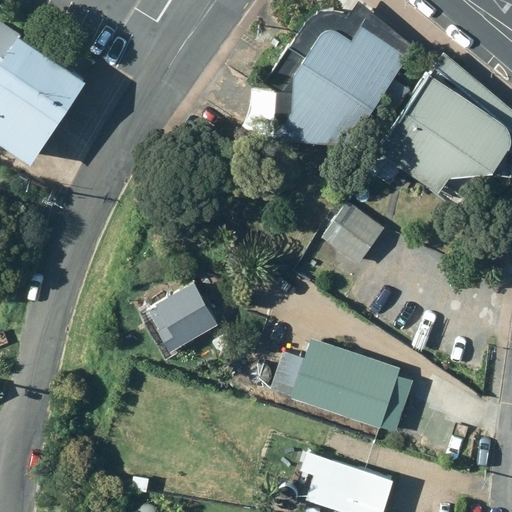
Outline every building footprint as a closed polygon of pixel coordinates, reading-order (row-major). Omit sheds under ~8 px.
[(511,95),(443,41),(432,55),(430,52),(408,79),(391,66),(414,36),(369,0),(352,0),(348,5),(347,5),(341,2),(337,0),(320,0),(316,1),(311,4),(306,8),(288,30),(290,32),(264,64),(276,74),(276,79),(265,79),(264,126),(342,129),(372,92),(390,107),(374,127),(385,135),(371,152),(389,167),(404,148),(435,174),(451,154),(489,150),(511,160),(511,95)] [(0,136),(33,157),(47,136),(89,72),(20,32),(15,39),(0,28),(0,136)] [(358,255),(384,219),(348,192),(321,228),(358,255)] [(169,337),(218,310),(194,268),(146,295),(169,337)] [(399,357),(310,327),(303,349),(282,341),(270,379),(396,421),(413,370),(397,365),(399,357)] [(392,466),(306,440),(300,460),(314,464),(307,488),(380,510),(392,466)] [(149,468),(134,466),(131,483),(146,485),(149,468)]
